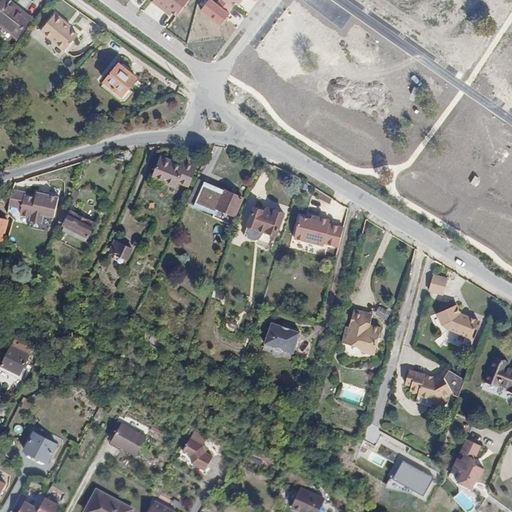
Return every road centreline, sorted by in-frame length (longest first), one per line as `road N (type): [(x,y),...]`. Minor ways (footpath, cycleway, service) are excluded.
road 1 (residential): [(511,290),(278,147)]
road 2 (residential): [(511,120),(338,0)]
road 3 (residential): [(180,137),(132,138),(0,176)]
road 4 (residential): [(75,0),(203,95)]
road 5 (residential): [(106,0),(214,78)]
